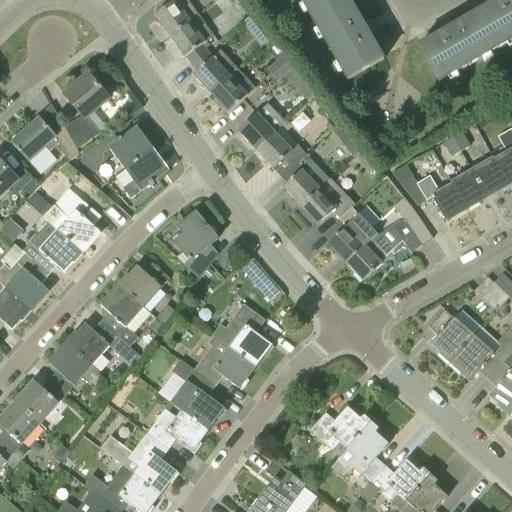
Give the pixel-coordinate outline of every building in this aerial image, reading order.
[(169,37),(198,17),(185,0),(177,0),(154,16),(169,37)] [(227,0),(244,22),(247,20),(254,15),(243,0),(227,0)] [(300,0),(348,81),(384,60),(369,34),(374,31),(369,21),(363,24),(349,0),(300,0)] [(511,0),(500,0),(454,27),(450,21),(441,27),(444,33),(418,48),(439,83),(511,40),(511,0)] [(247,20),(267,45),(273,40),(254,15),(247,20)] [(189,66),(208,51),(203,44),(212,38),(198,17),(169,37),(183,58),(184,58),(189,66)] [(238,70),(220,51),(212,58),(208,51),(189,66),(195,74),(193,76),(211,95),(238,70)] [(286,54),(276,64),(265,73),(276,85),(282,78),(297,66),(286,54)] [(228,114),(255,89),(238,70),(211,95),(228,114)] [(66,96),(83,117),(86,120),(109,99),(100,88),(98,85),(97,86),(89,76),(66,96)] [(318,94),(308,80),(295,92),(306,104),(311,100),(317,95),(318,94)] [(340,124),(317,95),(311,100),(335,129),(340,124)] [(255,151),(284,125),(266,106),(238,132),(255,151)] [(83,117),(64,128),(79,155),(102,138),(86,120),(83,117)] [(52,134),(39,119),(11,143),(18,150),(18,151),(20,154),(21,153),(30,163),(46,148),(50,153),(59,144),(69,162),(79,155),(64,128),(52,134)] [(362,152),(340,124),(335,129),(330,132),(352,160),(355,158),(362,152)] [(289,170),(304,156),(298,149),(302,144),(284,125),(255,151),(274,171),(282,163),(289,170)] [(124,171),(154,150),(138,128),(108,149),(115,158),(96,171),(106,184),(124,171)] [(511,183),(511,131),(511,130),(498,138),(506,153),(494,159),(492,158),(508,186),(511,183)] [(460,152),(470,146),(461,132),(452,138),(460,152)] [(452,158),(460,152),(452,138),(443,144),(452,158)] [(151,186),(154,184),(154,183),(170,172),(154,150),(124,171),(132,182),(123,189),(130,199),(150,185),(151,186)] [(362,152),(355,158),(368,174),(376,168),(362,152)] [(300,207),(329,182),(304,156),(289,170),(295,177),(283,188),(300,207)] [(508,186),(492,158),(480,166),(479,163),(471,167),(472,170),(488,198),(508,186)] [(15,177),(0,160),(0,198),(19,184),(31,196),(35,192),(40,187),(26,169),(15,177)] [(467,210),(488,198),(472,170),(451,182),(467,210)] [(439,192),(430,177),(416,185),(426,202),(432,198),(446,223),(467,210),(451,182),(451,184),(439,192)] [(339,224),(354,210),(355,209),(329,181),(329,182),(300,207),(318,226),(330,214),(339,224)] [(68,220),(50,205),(35,192),(31,196),(25,202),(40,216),(39,216),(47,223),(51,226),(82,254),(100,234),(92,227),(101,218),(84,203),(76,212),(75,212),(68,220)] [(403,222),(415,213),(405,201),(393,211),(403,222)] [(346,264),(377,235),(354,210),(339,224),(344,229),(327,245),(346,264)] [(206,225),(196,213),(179,228),(185,235),(175,244),(189,261),(184,266),(200,280),(211,265),(201,253),(218,240),(208,228),(209,227),(207,224),(206,225)] [(363,282),(387,259),(405,242),(408,247),(429,233),(416,215),(415,213),(403,222),(394,227),(381,239),(377,235),(346,264),(363,282)] [(64,274),(82,254),(51,226),(25,254),(25,255),(49,276),(56,267),(64,274)] [(25,255),(10,271),(5,266),(0,271),(0,284),(31,312),(48,292),(41,285),(49,276),(25,255)] [(169,279),(153,264),(145,273),(137,267),(119,287),(144,309),(161,289),(169,279)] [(511,300),(511,283),(503,274),(495,284),(509,298),(511,300)] [(509,298),(495,284),(488,277),(474,292),(496,312),(509,298)] [(13,332),(31,312),(0,284),(0,331),(5,325),(13,332)] [(130,348),(138,339),(126,328),(144,309),(119,287),(102,307),(109,314),(101,323),(130,348)] [(454,302),(446,312),(431,329),(439,337),(431,346),(451,364),(474,337),(455,320),(463,310),(454,302)] [(163,325),(173,313),(166,307),(156,319),(163,325)] [(255,333),(263,322),(243,307),(226,330),(221,326),(213,336),(254,367),(271,345),(255,333)] [(157,337),(164,329),(155,320),(148,328),(157,337)] [(130,348),(101,323),(93,332),(86,325),(67,346),(92,367),(110,347),(112,344),(118,349),(124,344),(129,349),(130,348)] [(511,353),(511,326),(497,343),(499,346),(493,353),(474,337),(451,364),(471,383),(478,373),(488,381),(511,353)] [(211,348),(194,372),(215,387),(222,377),(238,389),(254,367),(213,336),(212,337),(213,337),(208,345),(211,348)] [(66,397),(92,367),(67,346),(50,365),(58,372),(49,382),(66,397)] [(509,415),(511,412),(511,353),(488,381),(496,388),(488,397),(509,415)] [(215,387),(194,372),(180,361),(172,373),(185,384),(170,403),(207,431),(223,409),(207,397),(215,387)] [(66,397),(49,382),(42,390),(34,383),(15,404),(40,426),(58,406),(58,405),(66,397)] [(190,452),(207,431),(170,403),(147,435),(167,451),(174,441),(190,452)] [(23,446),(40,426),(15,404),(0,421),(0,425),(5,430),(0,436),(0,441),(14,455),(22,445),(23,446)] [(368,427),(348,410),(335,424),(326,416),(312,433),(333,451),(340,444),(346,450),(337,462),(368,427)] [(385,469),(375,460),(389,446),(368,427),(337,462),(345,469),(348,466),(370,485),(385,469)] [(167,451),(147,435),(133,454),(110,437),(101,450),(123,467),(159,495),(176,472),(160,461),(167,451)] [(14,455),(0,441),(0,471),(7,464),(7,463),(14,455)] [(273,511),(287,511),(306,487),(273,462),(266,473),(276,481),(260,502),(273,511)] [(427,481),(406,462),(393,477),(385,469),(370,485),(362,495),(363,498),(369,504),(379,493),(392,504),(399,497),(406,503),(427,481)] [(146,511),(159,495),(123,467),(99,498),(91,493),(116,511),(121,511),(127,505),(137,511),(146,511)] [(435,511),(447,498),(427,481),(406,503),(414,509),(411,511),(435,511)] [(116,511),(91,493),(77,511),(66,504),(60,511),(116,511)] [(360,511),(362,510),(362,501),(358,498),(347,511),(360,511)] [(273,511),(260,502),(252,511),(273,511)]
